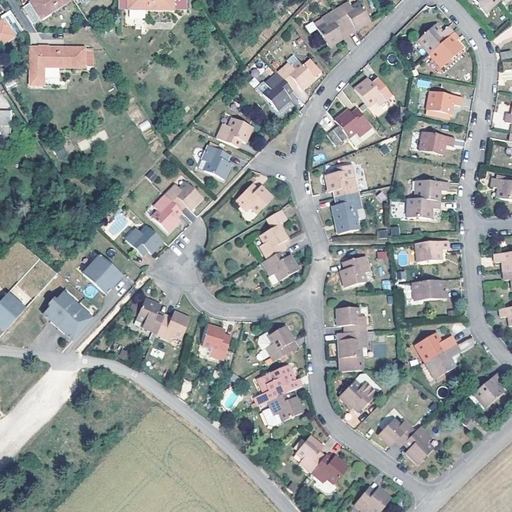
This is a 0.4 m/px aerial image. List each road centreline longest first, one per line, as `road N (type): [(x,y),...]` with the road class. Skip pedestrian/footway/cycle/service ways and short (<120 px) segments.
road 1 (residential): [(418,0),(336,80),(300,142),(297,181),(319,245),(312,296)]
road 2 (residential): [(289,511),(160,391),(116,367),(74,361)]
road 3 (residential): [(312,296),(328,418),(433,501)]
road 4 (residential): [(443,0),(487,55),(469,228)]
road 5 (residential): [(469,228),(480,331),(511,368)]
road 6 (residential): [(312,296),(221,309),(190,275)]
